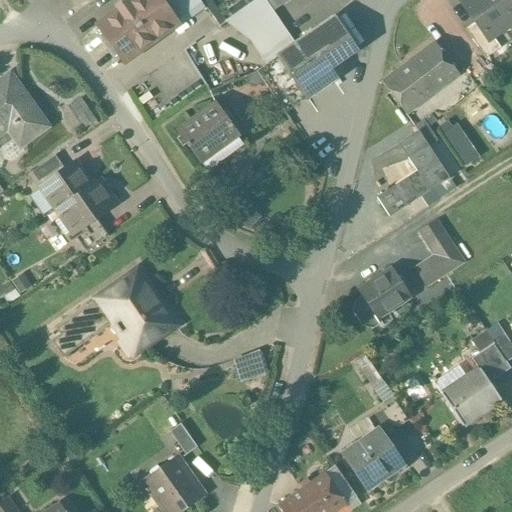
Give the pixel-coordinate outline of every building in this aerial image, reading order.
[(134,0),(128,5),(127,5),(153,41),(177,24),(160,0),(134,0)] [(264,0),(255,0),(231,17),(241,32),(253,24),(272,11),(264,0)] [(264,0),(272,11),(273,12),(289,0),(264,0)] [(510,24),(492,0),(464,0),(461,3),(475,23),(487,40),(492,36),(510,24)] [(511,0),(492,0),(510,24),(511,22),(511,0)] [(153,41),(127,5),(128,5),(126,2),(123,1),(117,6),(117,8),(119,11),(97,27),(123,63),(153,41)] [(272,11),(253,24),(262,37),(281,24),(273,12),(272,11)] [(344,13),(336,18),(355,45),(363,40),(344,13)] [(314,35),(296,47),(295,45),(276,57),(305,100),(337,78),(330,68),(357,50),(335,18),(313,33),(314,35)] [(487,40),(475,23),(465,29),(486,59),(501,48),(492,36),(487,40)] [(281,24),(262,37),(276,57),(295,45),(281,24)] [(436,42),(383,83),(391,93),(388,95),(397,107),(399,105),(405,113),(459,73),(436,42)] [(305,100),(276,57),(256,72),(263,82),(285,114),(305,100)] [(487,71),(477,79),(482,86),(493,79),(487,71)] [(256,72),(244,77),(246,84),(259,86),(263,82),(256,72)] [(10,74),(0,81),(0,135),(7,130),(19,147),(47,127),(10,74)] [(82,97),(71,103),(85,127),(95,121),(82,97)] [(215,103),(176,132),(199,164),(237,137),(238,136),(215,103)] [(479,155),(452,118),(439,127),(467,164),(479,155)] [(417,171),(377,198),(390,218),(449,178),(418,131),(399,144),(417,171)] [(237,137),(201,163),(206,169),(241,143),(237,137)] [(55,156),(31,173),(38,183),(62,166),(55,156)] [(409,159),(384,166),(388,181),(413,174),(409,159)] [(74,164),(41,186),(57,209),(90,187),(89,186),(74,164)] [(96,181),(89,186),(90,187),(57,209),(62,217),(72,231),(74,234),(84,227),(97,218),(117,204),(105,188),(102,190),(96,181)] [(62,217),(55,222),(64,236),(72,231),(62,217)] [(97,218),(84,227),(86,231),(90,236),(103,227),(97,218)] [(436,221),(418,233),(428,248),(446,236),(436,221)] [(103,227),(90,236),(86,231),(75,238),(86,253),(110,237),(103,227)] [(446,236),(428,248),(434,256),(446,275),(464,263),(446,236)] [(446,275),(434,256),(426,261),(438,280),(446,275)] [(438,280),(426,261),(415,269),(427,287),(438,280)] [(138,269),(95,298),(96,299),(112,323),(124,340),(128,337),(138,352),(176,325),(138,269)] [(391,269),(358,291),(377,319),(410,298),(391,269)] [(96,299),(54,328),(60,335),(51,341),(63,358),(112,323),(96,299)] [(0,352),(9,346),(0,333),(0,352)] [(511,357),(511,346),(503,333),(491,340),(494,344),(506,362),(511,357)] [(506,362),(494,344),(481,353),(498,377),(510,369),(506,362)] [(479,370),(441,395),(462,427),(501,401),(489,383),(498,377),(481,353),(471,359),(479,370)] [(395,399),(366,419),(374,431),(380,428),(386,436),(409,420),(395,399)] [(196,446),(180,423),(169,430),(186,454),(196,446)] [(374,431),(341,454),(366,490),(405,463),(386,436),(380,428),(374,431)] [(178,456),(142,481),(164,511),(177,511),(204,494),(178,456)] [(324,472),(277,506),(280,511),(347,511),(351,510),(324,472)] [(17,511),(8,498),(0,503),(0,511),(17,511)]
